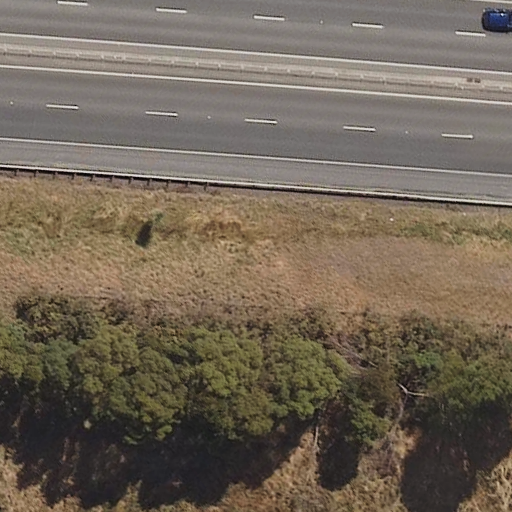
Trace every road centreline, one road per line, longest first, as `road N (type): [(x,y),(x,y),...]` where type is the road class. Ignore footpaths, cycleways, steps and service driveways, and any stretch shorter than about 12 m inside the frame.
road 1 (motorway): [(0,1),(511,44)]
road 2 (motorway): [(511,140),(0,103)]
